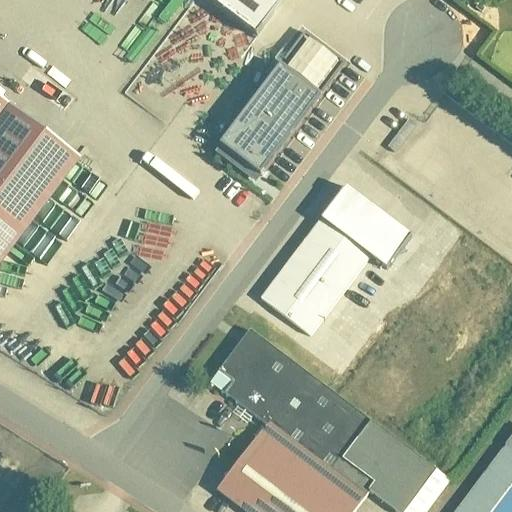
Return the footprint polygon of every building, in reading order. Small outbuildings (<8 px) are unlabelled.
[(208,0),(260,38),(287,0),(208,0)] [(346,62),(305,32),(214,154),(255,185),(346,62)] [(0,255),(76,153),(0,97),(0,255)] [(346,191),(260,308),(312,346),(372,264),(385,273),(411,238),(346,191)] [(248,330),(208,387),(384,511),(400,511),(435,463),(248,330)] [(511,511),(511,442),(458,511),(511,511)]
